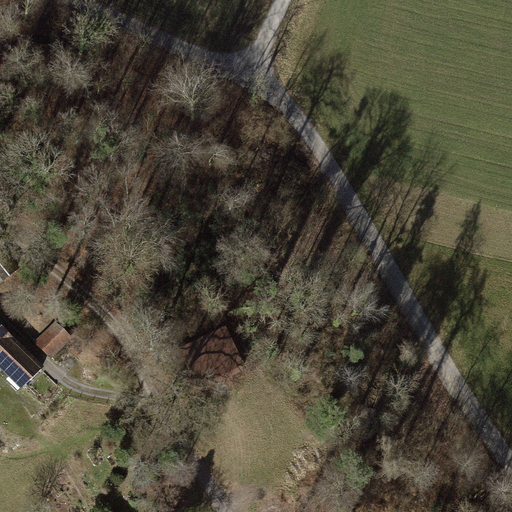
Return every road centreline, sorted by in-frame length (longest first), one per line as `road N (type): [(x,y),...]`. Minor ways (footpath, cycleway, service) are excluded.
road 1 (track): [(511,467),(292,110),(252,80)]
road 2 (track): [(0,248),(45,258),(109,319),(225,511)]
road 3 (track): [(163,404),(71,384),(0,315)]
road 4 (track): [(252,80),(79,0)]
